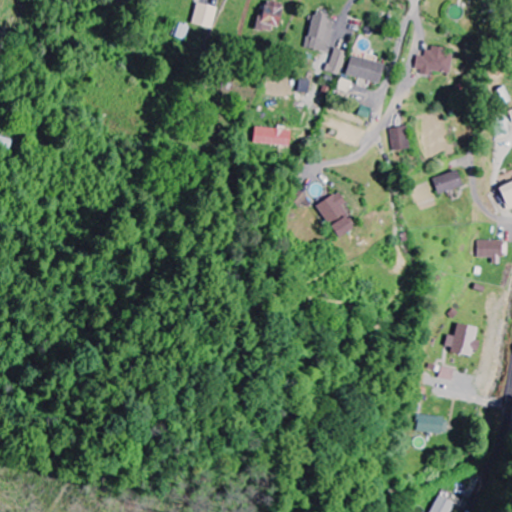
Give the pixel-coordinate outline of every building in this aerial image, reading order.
[(284,6),(266,0),(264,0),(255,28),(269,33),(271,25),(277,27),(284,6)] [(218,8),(197,2),(191,23),(212,29),(218,8)] [(327,51),(331,15),(311,13),(306,49),(327,51)] [(449,73),(453,52),(426,47),(424,56),(417,55),(415,71),(431,74),(432,71),(449,73)] [(341,76),(347,52),(332,48),(327,72),(341,76)] [(380,83),(384,62),(350,56),(346,76),(380,83)] [(299,83),(299,92),(309,92),(309,83),(299,83)] [(367,118),(371,109),(361,106),(358,115),(367,118)] [(510,137),(507,120),(493,122),(496,139),(510,137)] [(391,128),(393,151),(410,149),(408,127),(391,128)] [(290,145),(290,129),(253,128),(253,144),(290,145)] [(14,139),(0,136),(0,150),(11,153),(14,139)] [(462,187),(457,171),(433,178),(438,194),(462,187)] [(511,181),(498,187),(507,210),(511,208),(511,181)] [(335,194),(317,206),(339,239),(357,227),(335,194)] [(491,264),(500,264),(500,256),(506,256),(506,241),(478,240),(477,257),(491,258),(491,264)] [(473,356),(476,341),(474,341),(477,328),(457,324),(454,336),(447,335),(444,350),(473,356)] [(454,370),(442,367),(439,377),(451,381),(454,370)] [(448,418),(418,416),(417,432),(446,434),(448,418)] [(451,511),(455,504),(438,496),(430,511),(451,511)]
